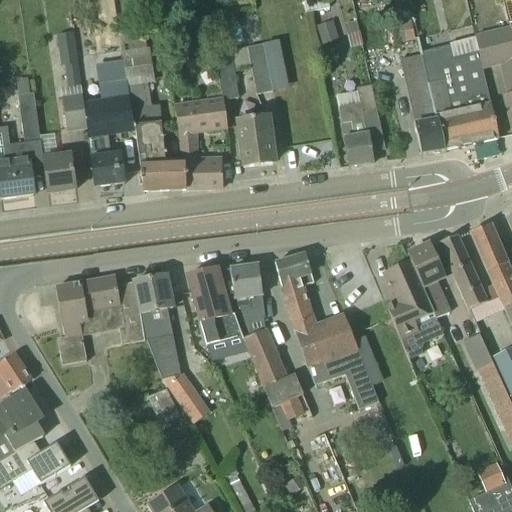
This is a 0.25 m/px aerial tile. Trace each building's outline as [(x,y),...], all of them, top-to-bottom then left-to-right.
[(306,15),(330,10),(327,0),(315,0),(304,3),(306,15)] [(415,41),(411,19),(395,23),(399,44),(415,41)] [(317,27),(323,47),(339,42),(333,23),(317,27)] [(497,65),(511,128),(511,33),(511,27),(475,36),(476,40),(478,52),(482,69),(497,65)] [(68,89),(81,87),(73,33),(56,36),(61,67),(65,67),(68,89)] [(359,33),(347,36),(351,50),(363,47),(360,33),(359,33)] [(256,97),(272,94),(263,46),(247,49),(256,97)] [(214,54),(222,100),(222,102),(239,99),(230,52),(214,54)] [(482,69),(478,52),(459,56),(438,60),(450,112),(456,111),(464,147),(468,146),(498,139),(482,69)] [(399,61),(420,156),(433,154),(435,155),(439,154),(440,153),(443,152),(435,116),(423,64),(421,56),(399,61)] [(435,116),(443,152),(464,147),(456,111),(450,112),(438,60),(423,64),(435,116)] [(338,109),(348,167),(348,168),(373,164),(368,134),(366,134),(362,118),(376,115),(370,86),(357,89),(360,105),(338,109)] [(0,162),(0,200),(33,196),(29,166),(44,165),(40,143),(34,93),(18,95),(24,145),(5,147),(7,161),(0,162)] [(87,129),(82,97),(62,100),(67,132),(87,129)] [(134,127),(128,97),(101,101),(84,104),(89,139),(135,132),(134,127)] [(184,192),(222,191),(221,161),(198,162),(196,135),(227,132),(222,102),(222,100),(171,107),(175,137),(180,137),(181,163),(184,192)] [(243,169),(275,165),(268,118),(237,122),(243,169)] [(165,164),(161,124),(134,127),(135,132),(143,192),(184,192),(181,163),(165,164)] [(335,167),(333,143),(284,146),(285,170),(335,167)] [(44,165),(48,195),(75,191),(71,154),(43,157),(44,165)] [(120,154),(92,157),(96,188),(124,184),(120,154)] [(504,309),(511,327),(511,274),(491,226),(471,234),(486,273),(504,309)] [(458,236),(440,244),(470,312),(488,304),(458,236)] [(420,249),(419,251),(407,256),(411,265),(423,291),(437,320),(451,314),(438,284),(446,281),(430,246),(426,248),(424,247),(420,249)] [(309,370),(315,387),(345,375),(359,411),(377,404),(343,315),(316,326),(305,289),(313,287),(311,277),(305,256),(271,266),(307,371),(309,370)] [(384,305),(387,311),(401,342),(438,325),(437,320),(423,291),(411,265),(389,275),(386,280),(391,290),(395,300),(389,303),(384,305)] [(264,320),(258,266),(217,271),(229,316),(233,315),(241,337),(243,342),(270,409),(272,408),(298,398),(300,397),(291,377),(287,379),(268,330),(250,337),(248,321),(264,320)] [(188,277),(200,325),(201,325),(206,346),(241,337),(233,315),(229,316),(217,271),(217,270),(188,277)] [(173,310),(166,277),(133,283),(140,317),(141,317),(146,341),(171,337),(167,312),(173,310)] [(116,287),(115,279),(55,289),(64,339),(57,340),(62,368),(86,363),(82,338),(119,331),(121,347),(144,343),(140,317),(133,283),(116,287)] [(479,335),(462,344),(475,373),(493,365),(491,361),(479,335)] [(511,406),(511,351),(491,361),(493,365),(511,406)] [(0,402),(30,382),(13,356),(0,365),(0,402)] [(166,391),(148,400),(161,427),(180,418),(166,391)] [(0,408),(0,442),(5,439),(14,454),(36,442),(44,437),(35,423),(40,420),(24,394),(0,408)] [(305,415),(298,398),(272,408),(282,433),(293,429),(290,421),(305,415)] [(43,454),(36,442),(14,454),(0,461),(0,465),(3,475),(29,462),(38,482),(66,468),(55,448),(43,454)] [(511,511),(511,490),(501,466),(493,469),(496,477),(484,482),(496,511),(511,511)] [(292,497),(305,488),(297,477),(285,486),(292,497)] [(62,491),(43,501),(49,511),(80,511),(78,507),(93,500),(84,481),(68,488),(70,491),(64,494),(62,491)] [(147,507),(150,511),(208,511),(206,509),(201,511),(190,511),(177,489),(147,507)]
